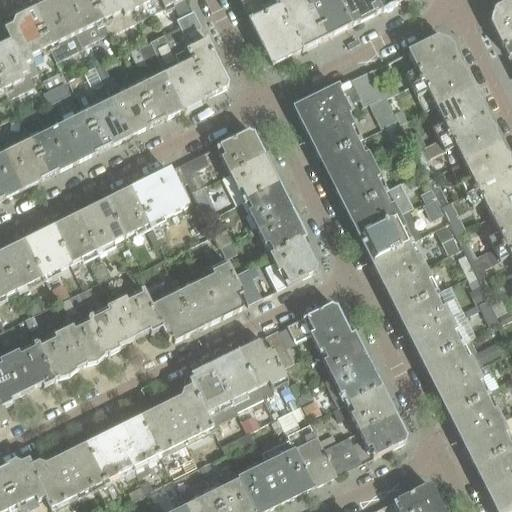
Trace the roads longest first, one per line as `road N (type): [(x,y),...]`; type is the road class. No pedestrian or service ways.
road 1 (residential): [(0,452),(350,278)]
road 2 (residential): [(262,104),(0,234)]
road 3 (residential): [(457,9),(262,104)]
road 4 (residential): [(350,278),(438,456)]
road 5 (residential): [(262,104),(350,278)]
road 6 (residential): [(438,456),(328,511)]
road 7 (residential): [(511,119),(457,9)]
